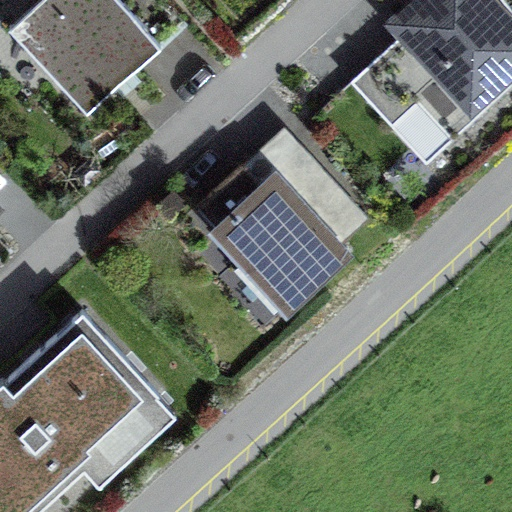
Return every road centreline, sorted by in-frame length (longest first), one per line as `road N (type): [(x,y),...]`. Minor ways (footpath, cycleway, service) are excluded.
road 1 (residential): [(511,179),(151,511)]
road 2 (residential): [(0,301),(322,0)]
